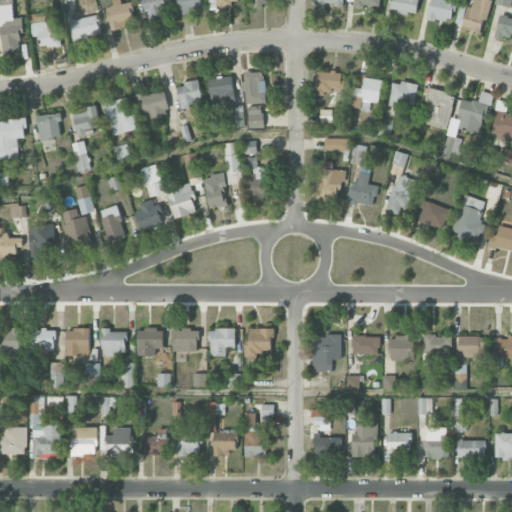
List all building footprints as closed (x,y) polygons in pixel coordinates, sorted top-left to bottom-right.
[(22,52),(20,18),(14,18),(12,0),(0,0),(0,32),(1,53),(22,52)] [(112,30),(126,27),(124,20),(134,17),(130,2),(122,4),(120,0),(111,0),(113,6),(106,7),(112,30)] [(142,0),(148,23),(169,18),(165,0),(142,0)] [(177,0),(179,15),(203,12),(201,0),(177,0)] [(253,0),(254,8),(264,8),(264,0),(253,0)] [(355,0),(355,8),(365,8),(365,4),(380,5),(380,0),(355,0)] [(391,0),(391,9),(398,10),(398,12),(417,14),(418,0),(391,0)] [(453,22),(455,0),(429,0),(428,18),(453,22)] [(490,0),(489,0),(473,0),(472,7),(467,6),(461,28),(482,33),(490,0)] [(57,23),(47,24),(45,12),(29,14),(32,37),(39,36),(41,48),(60,45),(57,23)] [(511,17),(500,15),(495,36),(510,39),(511,34),(511,33),(511,17)] [(72,19),(74,38),(101,35),(99,16),(72,19)] [(266,103),(265,71),(245,72),(246,103),(266,103)] [(316,94),(331,94),(331,89),(343,89),(344,72),(317,71),(316,94)] [(209,79),(212,107),(235,104),(232,76),(209,79)] [(382,78),(354,76),(351,109),(369,110),(370,102),(380,103),(382,78)] [(177,84),(180,106),(202,103),(200,81),(177,84)] [(391,81),(388,106),(405,108),(406,103),(415,104),(417,85),(391,81)] [(455,95),(428,87),(424,101),(432,103),(427,120),(447,125),(455,95)] [(149,112),(150,119),(169,114),(163,89),(139,96),(144,114),(149,112)] [(455,128),(481,134),(491,93),(481,91),(478,103),(462,99),(455,128)] [(139,129),(130,96),(105,103),(114,136),(139,129)] [(74,114),(76,135),(94,134),(93,127),(100,127),(97,105),(86,106),(87,112),(74,114)] [(263,110),(248,111),(248,128),(264,127),(263,110)] [(245,126),(243,111),(230,113),(232,128),(245,126)] [(511,139),(511,112),(496,111),(494,139),(511,139)] [(61,138),(59,121),(62,120),(61,113),(37,115),(40,141),(61,138)] [(389,138),(393,120),(380,118),(376,135),(389,138)] [(0,158),(19,158),(17,138),(26,138),(25,119),(0,120),(0,158)] [(457,154),(462,139),(448,135),(441,157),(449,159),(451,153),(457,154)] [(349,152),(349,139),(325,138),(324,151),(349,152)] [(91,169),(84,141),(72,144),(79,172),(91,169)] [(244,154),(256,154),(257,141),(245,141),(244,154)] [(238,153),(237,142),(226,144),(227,154),(238,153)] [(366,146),(354,144),(351,163),(363,165),(366,146)] [(115,148),(117,153),(125,151),(127,159),(130,158),(126,145),(115,148)] [(499,161),(511,164),(511,163),(511,150),(502,148),(499,161)] [(408,155),(395,151),(392,164),(405,167),(408,155)] [(188,179),(201,176),(195,152),(182,155),(188,179)] [(241,183),(240,155),(226,155),(227,184),(241,183)] [(248,200),(266,199),(265,167),(258,167),(257,157),(249,158),(250,174),(247,175),(248,200)] [(142,168),(148,197),(163,193),(157,165),(142,168)] [(317,200),(336,201),(336,190),(344,190),(344,170),(318,169),(317,200)] [(9,172),(0,171),(0,185),(9,185),(9,172)] [(349,183),(347,203),(375,206),(377,185),(368,184),(370,173),(359,172),(358,184),(349,183)] [(227,206),(224,189),(227,188),(224,173),(203,177),(209,209),(227,206)] [(401,206),(409,209),(417,180),(396,174),(387,212),(399,215),(401,206)] [(112,191),(122,188),(118,176),(108,179),(112,191)] [(501,183),(489,180),(485,192),(498,196),(501,183)] [(198,212),(190,184),(166,191),(175,219),(198,212)] [(94,211),(89,185),(75,187),(81,214),(94,211)] [(56,207),(55,195),(44,196),(45,208),(56,207)] [(451,233),(479,242),(484,224),(479,223),(486,202),(464,195),(451,233)] [(139,203),(141,209),(135,211),(140,230),(162,224),(155,199),(139,203)] [(445,230),(451,209),(424,201),(417,221),(445,230)] [(11,217),(26,217),(25,204),(11,204),(11,217)] [(100,210),(108,242),(125,237),(117,205),(100,210)] [(61,212),(70,252),(93,247),(86,216),(79,217),(77,208),(61,212)] [(30,255),(53,256),(54,224),(31,223),(30,255)] [(511,250),(511,228),(498,227),(498,235),(490,234),(489,248),(511,250)] [(0,256),(17,257),(16,247),(22,247),(22,238),(9,238),(9,233),(0,232),(0,256)] [(0,337),(0,349),(20,350),(20,327),(0,327),(0,337)] [(245,340),(245,353),(273,353),(274,328),(250,327),(249,340),(245,340)] [(67,329),(67,356),(90,356),(90,328),(67,329)] [(126,332),(111,332),(110,328),(102,328),(102,355),(127,354),(126,332)] [(236,329),(210,328),(210,356),(226,356),(226,346),(236,346),(236,329)] [(33,329),(33,350),(55,350),(55,329),(33,329)] [(137,355),(155,356),(156,348),(163,349),(164,329),(138,329),(137,355)] [(174,351),(198,351),(199,329),(174,329),(174,351)] [(342,335),(314,335),(314,371),(333,371),(333,360),(342,360),(342,335)] [(380,354),(380,335),(352,335),(352,354),(380,354)] [(451,335),(424,335),(424,353),(451,354),(451,335)] [(389,361),(414,360),(414,336),(389,336),(389,361)] [(485,357),(484,336),(459,336),(459,357),(485,357)] [(511,337),(494,337),(493,358),(511,357),(511,337)] [(50,387),(64,387),(64,362),(51,362),(50,387)] [(100,363),(85,363),(85,378),(80,378),(80,387),(94,388),(94,377),(100,377),(100,363)] [(135,364),(123,364),(123,372),(135,372),(135,364)] [(467,389),(466,364),(454,365),(455,389),(467,389)] [(170,373),(157,373),(158,387),(171,386),(170,373)] [(207,373),(194,373),(194,387),(207,387),(207,373)] [(242,386),(241,373),(224,373),(224,387),(242,386)] [(360,388),(359,375),(347,375),(347,388),(360,388)] [(393,376),(383,375),(383,388),(392,388),(393,376)] [(434,387),(434,375),(415,376),(415,388),(434,387)] [(65,414),(76,414),(77,396),(66,396),(65,414)] [(113,397),(101,397),(102,414),(113,414),(113,397)] [(418,414),(432,415),(432,398),(418,397),(418,414)] [(391,399),(382,398),(381,413),(390,414),(391,399)] [(209,432),(216,432),(216,412),(223,412),(223,403),(208,403),(209,432)] [(329,410),(311,409),(311,418),(329,419),(329,410)] [(245,424),(256,425),(256,413),(246,412),(245,424)] [(29,425),(43,425),(43,414),(30,414),(29,425)] [(62,422),(43,423),(43,429),(33,430),(34,454),(63,453),(62,422)] [(72,455),(97,455),(97,427),(81,427),(80,423),(71,424),(72,455)] [(353,457),(377,456),(376,423),(357,424),(357,432),(352,433),(353,457)] [(201,426),(180,426),(180,456),(201,456),(201,426)] [(26,427),(4,427),(4,436),(0,436),(0,454),(27,454),(26,427)] [(448,428),(424,427),(424,458),(448,458),(448,428)] [(106,456),(133,455),(133,428),(114,428),(114,436),(106,436),(106,456)] [(142,436),(143,455),(169,454),(169,428),(158,429),(158,436),(142,436)] [(245,456),(266,457),(267,430),(246,429),(245,456)] [(237,453),(236,431),(213,432),(214,454),(237,453)] [(388,432),(388,455),(412,454),(411,432),(388,432)] [(495,459),(511,459),(511,433),(495,433),(495,459)] [(314,436),(315,456),(341,455),(341,436),(314,436)] [(485,440),(458,440),(458,457),(485,457),(485,440)]
